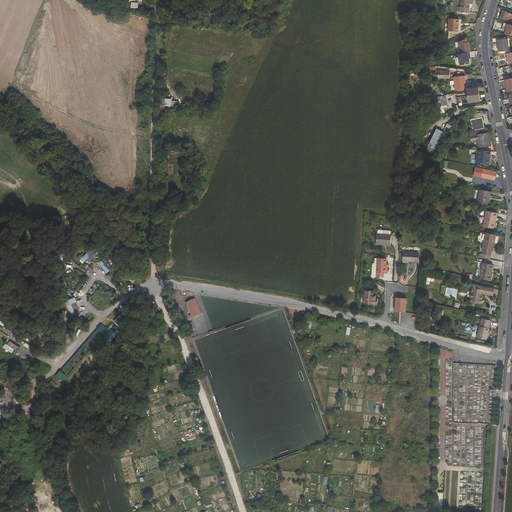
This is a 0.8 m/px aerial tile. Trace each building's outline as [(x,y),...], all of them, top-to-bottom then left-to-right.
[(460,0),(460,9),(457,8),(456,13),(460,13),(468,14),(469,6),(469,0),(460,0)] [(500,18),(508,21),(510,18),(511,18),(511,14),(503,11),(500,18)] [(459,21),(449,20),(448,32),(458,33),(459,21)] [(499,52),(509,51),(508,39),(507,39),(506,37),(498,38),(498,40),(499,52)] [(458,42),(460,55),(467,53),(469,53),(470,53),(469,48),(468,46),(468,43),(467,43),(466,40),(458,42)] [(460,55),(457,55),(459,66),(469,65),(468,60),(467,58),(469,57),(469,53),(467,53),(460,55)] [(464,91),(462,78),(452,79),(454,93),(464,91)] [(467,98),(478,96),(477,89),(466,90),(467,98)] [(443,97),(440,98),(442,107),(440,108),(442,112),(447,111),(446,107),(451,106),(449,96),(443,97)] [(478,96),(467,98),(468,104),(479,102),(478,96)] [(178,100),(165,100),(165,108),(178,108),(178,100)] [(471,133),(482,131),(480,121),(469,123),(471,133)] [(433,136),(438,138),(442,132),(437,129),(433,136)] [(469,144),(475,143),(476,151),(488,149),(486,135),(482,136),(481,133),(467,136),(469,144)] [(475,169),(487,169),(487,156),(476,156),(476,161),(475,169)] [(470,202),(471,202),(471,205),(480,206),(480,203),(481,195),(483,195),(484,191),(471,190),(470,202)] [(491,214),(479,213),(478,227),(489,228),(491,214)] [(477,248),(479,248),(478,252),(486,254),(487,250),(489,250),(491,238),(480,235),(477,248)] [(390,247),(391,236),(376,236),(376,246),(390,247)] [(84,264),(88,260),(90,263),(98,255),(92,249),(80,261),(84,264)] [(417,253),(401,253),(401,263),(417,264),(417,253)] [(376,265),(374,265),(372,267),(372,275),(384,275),(385,275),(386,267),(386,261),(376,261),(376,265)] [(489,265),(478,262),(475,278),(485,280),(489,265)] [(471,302),(481,304),(484,293),(494,296),(495,288),(473,284),(470,297),(472,297),(471,302)] [(374,293),(365,292),(364,306),(378,306),(378,299),(376,299),(376,296),(374,296),(374,293)] [(69,301),(76,314),(81,311),(74,298),(69,301)] [(194,299),(185,303),(191,316),(189,316),(191,320),(202,315),(194,299)] [(180,300),(177,301),(185,318),(188,316),(180,300)] [(407,300),(396,300),(396,313),(406,313),(407,300)] [(479,325),(478,325),(476,337),(486,340),(488,333),(487,333),(488,328),(487,327),(489,321),(481,319),(479,325)] [(108,347),(118,335),(112,330),(102,341),(108,347)] [(57,334),(56,343),(66,343),(66,334),(57,334)] [(8,342),(4,349),(16,356),(20,348),(8,342)]
